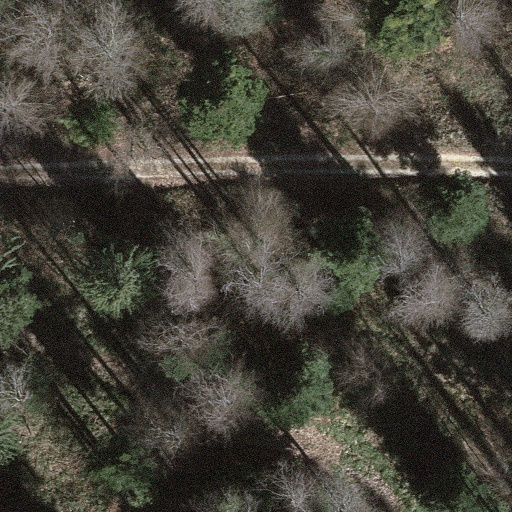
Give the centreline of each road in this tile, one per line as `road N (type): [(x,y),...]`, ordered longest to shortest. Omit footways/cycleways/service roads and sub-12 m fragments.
road 1 (track): [(511,159),(369,153),(0,174)]
road 2 (track): [(0,334),(92,359),(304,440),(364,474),(390,511)]
